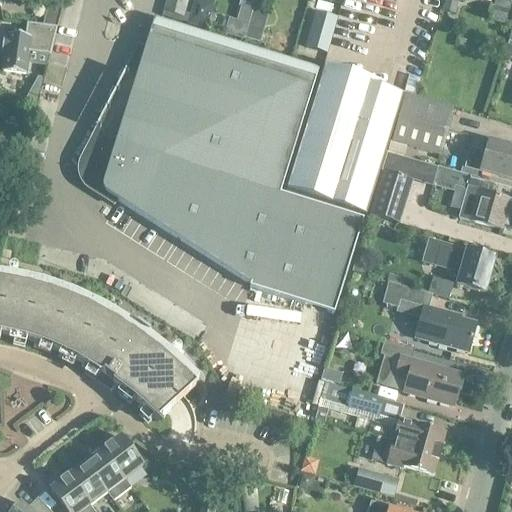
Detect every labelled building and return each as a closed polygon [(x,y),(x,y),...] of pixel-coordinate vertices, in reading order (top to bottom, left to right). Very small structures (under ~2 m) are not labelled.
[(166,0),(163,12),(184,18),(188,0),(166,0)] [(444,0),(442,10),(455,13),(459,0),(444,0)] [(495,0),(494,8),(490,7),(487,20),(504,25),(511,0),(495,0)] [(252,11),(244,40),(261,45),(269,16),(252,11)] [(337,19),(315,13),(306,48),(327,55),(337,19)] [(85,163),(83,170),(84,177),(87,183),(92,187),(250,286),(249,290),(333,316),(363,221),(279,195),(319,70),(154,19),(153,20),(155,21),(136,81),(128,77),(100,132),(101,133),(85,163)] [(50,56),(56,29),(27,24),(25,37),(7,35),(7,39),(3,38),(1,54),(4,55),(4,56),(2,73),(26,76),(29,53),(50,56)] [(324,68),(286,192),(365,217),(403,97),(380,90),(382,85),(324,68)] [(405,99),(393,145),(438,157),(451,111),(405,99)] [(471,152),(466,169),(511,181),(511,150),(489,144),(485,156),(471,152)] [(455,187),(458,174),(437,168),(432,187),(453,193),(454,188),(455,187)] [(383,171),(370,217),(399,225),(412,179),(383,171)] [(469,222),(481,226),(501,232),(510,203),(491,197),(494,186),(481,182),(479,182),(479,180),(470,177),(466,191),(465,196),(458,220),(468,223),(469,222)] [(446,247),(440,268),(459,274),(455,286),(466,289),(484,294),(494,259),(477,254),(477,256),(446,247)] [(368,262),(356,258),(352,273),(364,276),(368,262)] [(0,336),(5,337),(31,344),(56,353),(80,365),(98,378),(96,381),(109,390),(111,387),(130,400),(156,424),(195,387),(193,386),(198,381),(173,358),(148,337),(148,336),(140,330),(139,331),(133,327),(104,310),(74,295),(43,284),(11,277),(0,275),(0,336)] [(417,293),(432,297),(449,301),(453,285),(422,276),(417,293)] [(432,297),(417,293),(388,285),(383,303),(398,307),(400,300),(429,308),(432,297)] [(246,313),(264,319),(261,330),(272,334),(278,314),(249,304),(246,313)] [(416,340),(469,354),(476,325),(448,318),(449,315),(424,309),(416,340)] [(282,316),(278,334),(296,338),(300,320),(282,316)] [(385,345),(382,356),(401,361),(397,377),(409,380),(406,395),(452,407),(461,377),(411,363),(414,352),(385,345)] [(348,407),(352,393),(352,392),(325,385),(321,400),(348,407)] [(352,393),(348,407),(379,416),(383,402),(352,393)] [(383,422),(316,404),(311,422),(357,434),(353,448),(365,452),(369,436),(378,439),(383,422)] [(390,443),(439,456),(445,435),(414,426),(412,432),(398,428),(396,435),(392,434),(390,443)] [(100,453),(122,481),(140,467),(118,439),(100,453)] [(439,456),(390,443),(387,452),(391,453),(389,461),(403,465),(402,469),(433,478),(439,456)] [(122,481),(100,453),(83,466),(105,494),(122,481)] [(83,466),(66,479),(88,508),(105,494),(83,466)] [(359,468),(354,487),(393,498),(399,479),(359,468)] [(302,473),(299,487),(314,490),(317,476),(302,473)] [(82,511),(88,508),(66,479),(48,492),(63,511),(82,511)] [(204,490),(198,511),(211,511),(217,493),(204,490)] [(13,511),(46,511),(37,502),(29,511),(21,504),(13,511)]
